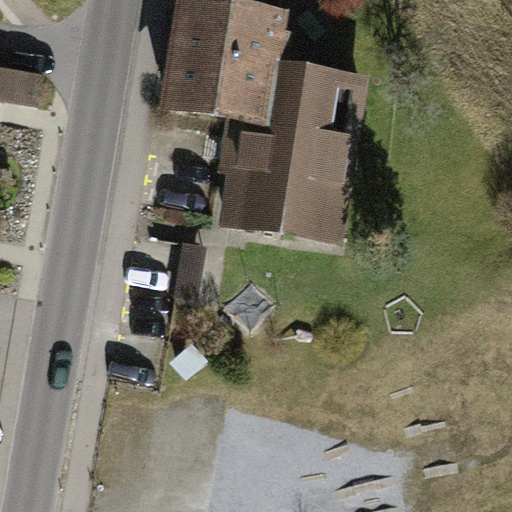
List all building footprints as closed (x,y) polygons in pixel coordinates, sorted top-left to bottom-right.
[(288,21),(176,2),(157,120),(224,134),(216,179),(225,180),(217,233),(338,257),(366,83),(279,71),(288,21)] [(46,79),(0,69),(0,103),(41,112),(46,79)] [(224,252),(186,248),(179,305),(218,310),(224,252)] [(255,361),(263,410),(313,402),(305,353),(255,361)] [(342,362),(323,406),(368,425),(387,381),(342,362)]
